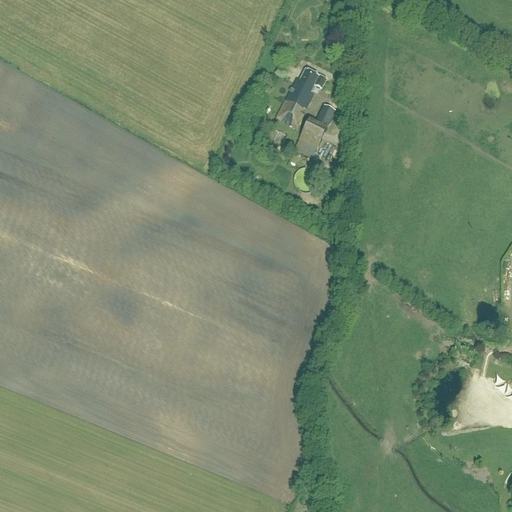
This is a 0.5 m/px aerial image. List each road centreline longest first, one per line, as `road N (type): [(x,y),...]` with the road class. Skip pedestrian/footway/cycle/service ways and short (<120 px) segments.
road 1 (track): [(320,511),(306,394),(341,281),(350,0)]
road 2 (tertiary): [(398,0),(511,60)]
